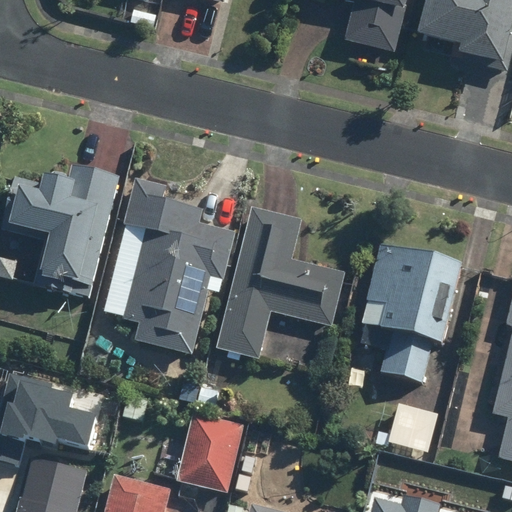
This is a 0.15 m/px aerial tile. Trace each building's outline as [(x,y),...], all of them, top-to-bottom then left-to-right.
[(400,54),(412,0),(353,0),(355,0),(346,42),(400,54)] [(511,71),(511,0),(426,0),(419,38),(460,46),(457,60),(511,71)] [(94,300),(121,180),(87,172),(85,183),(54,176),(51,187),(23,181),(12,230),(47,238),(36,287),(94,300)] [(176,188),(140,177),(118,250),(149,260),(138,297),(111,289),(103,316),(147,329),(143,342),(196,358),(220,282),(231,285),(246,236),(204,224),(208,211),(172,200),(176,188)] [(308,222),(257,210),(224,351),(264,360),(273,320),(339,335),(353,276),(299,264),(308,222)] [(468,260),(383,243),(366,328),(397,334),(389,378),(430,386),(437,349),(450,352),(468,260)] [(511,460),(511,288),(490,283),(479,325),(503,331),(485,404),(503,409),(501,414),(511,416),(511,436),(506,459),(511,460)] [(6,379),(0,405),(0,439),(89,458),(99,411),(65,404),(68,392),(6,379)] [(156,399),(128,394),(123,426),(151,430),(156,399)] [(443,413),(402,404),(391,452),(432,462),(443,413)] [(251,421),(197,412),(184,488),(238,497),(251,421)] [(82,511),(91,473),(35,459),(22,511),(82,511)] [(170,511),(177,487),(118,472),(108,511),(170,511)] [(443,511),(446,500),(416,493),(413,506),(379,499),(376,511),(443,511)]
